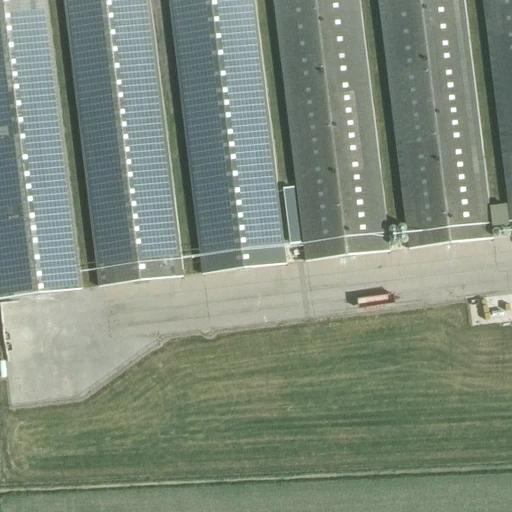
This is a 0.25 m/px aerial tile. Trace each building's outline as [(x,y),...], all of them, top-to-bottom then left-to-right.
[(0,0),(0,299),(82,290),(46,0),(0,0)] [(65,0),(100,288),(184,278),(150,0),(65,0)] [(169,0),(204,275),(287,265),(254,0),(169,0)] [(274,0),(307,263),(390,253),(359,0),(274,0)] [(379,0),(410,250),(494,240),(464,0),(379,0)] [(511,0),(484,0),(511,225),(511,0)] [(295,188),(285,189),(292,245),(302,244),(295,188)] [(508,205),(491,208),(494,229),(511,226),(508,205)]
